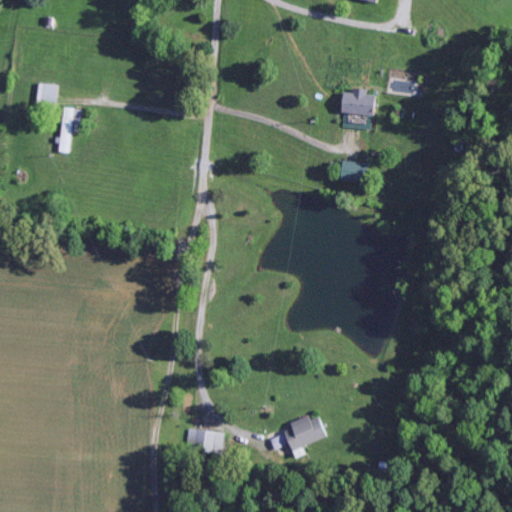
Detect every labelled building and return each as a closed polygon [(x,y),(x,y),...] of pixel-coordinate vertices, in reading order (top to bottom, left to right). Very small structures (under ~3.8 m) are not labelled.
[(346,93),(344,113),(377,117),(379,96),(370,96),(371,91),(355,90),(355,94),(346,93)] [(82,133),(85,111),(67,108),(61,153),(72,154),(75,132),(82,133)] [(372,164),(345,161),(343,181),(369,184),(372,164)] [(331,437),(322,417),(314,420),(312,416),(294,423),(296,430),(273,439),(278,451),(294,445),(296,451),(331,437)] [(224,455),(227,434),(192,429),(189,450),(224,455)]
